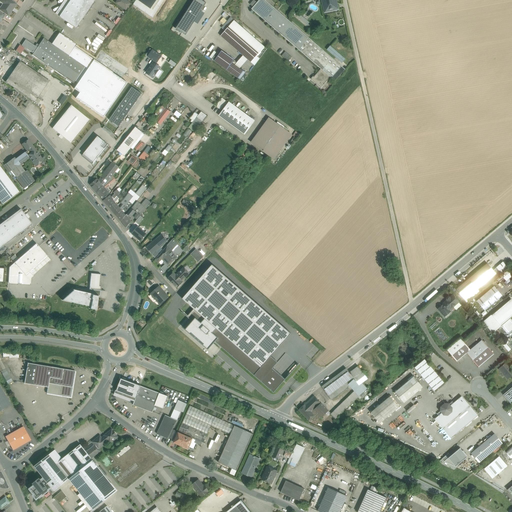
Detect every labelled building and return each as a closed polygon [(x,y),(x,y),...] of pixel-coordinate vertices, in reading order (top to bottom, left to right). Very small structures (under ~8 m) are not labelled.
[(0,0),(4,3),(0,8),(0,10),(8,16),(16,4),(10,0),(0,0)] [(70,0),(59,17),(76,28),(94,0),(70,0)] [(129,3),(124,0),(117,0),(116,3),(125,9),(129,3)] [(201,0),(194,0),(176,29),(186,35),(194,22),(201,11),(206,3),(201,0)] [(342,67),(264,0),(259,0),(257,3),(253,7),(252,9),(321,69),(330,77),(332,78),(342,67)] [(322,0),(325,12),(338,9),(335,0),(322,0)] [(310,24),(295,10),(292,14),(307,28),(310,24)] [(205,14),(201,11),(194,22),(198,24),(205,14)] [(265,47),(234,21),(221,36),(251,63),(256,57),(265,47)] [(96,23),(95,25),(106,33),(107,31),(96,23)] [(76,44),(59,33),(52,44),(69,55),(76,44)] [(39,45),(38,45),(36,47),(37,47),(32,55),(74,84),(85,67),(69,55),(52,44),(43,38),(39,45)] [(346,44),(340,52),(343,54),(349,47),(346,44)] [(24,49),(19,45),(16,51),(21,54),(24,49)] [(341,63),(345,59),(329,45),(326,49),(341,63)] [(21,54),(25,58),(29,52),(24,49),(21,54)] [(86,59),(89,54),(83,50),(80,55),(86,59)] [(153,50),(147,57),(157,64),(162,56),(153,50)] [(234,60),(222,51),(214,61),(240,80),(246,73),(232,63),(234,60)] [(292,57),(285,52),(282,56),(288,61),(292,57)] [(256,57),(251,63),(255,66),(259,59),(256,57)] [(49,81),(20,61),(5,82),(35,102),(49,81)] [(161,68),(153,62),(145,73),(153,79),(156,76),(160,70),(161,68)] [(330,77),(321,69),(311,80),(321,88),(330,77)] [(132,87),(109,120),(119,127),(142,94),(132,87)] [(230,89),(223,99),(227,102),(235,93),(230,89)] [(216,106),(222,110),(227,102),(223,99),(216,106)] [(254,121),(229,103),(220,116),(245,134),(254,121)] [(90,120),(71,105),(52,128),(71,143),(90,120)] [(165,108),(155,121),(161,125),(171,112),(165,108)] [(180,108),(175,115),(179,118),(184,111),(180,108)] [(197,117),(192,123),(198,127),(202,122),(202,121),(197,117)] [(254,145),(271,157),(289,132),(272,120),(261,135),(254,145)] [(206,125),(202,122),(198,127),(202,130),(206,125)] [(112,132),(105,126),(103,129),(110,135),(112,132)] [(136,127),(117,150),(124,156),(143,133),(136,127)] [(258,134),(252,142),(252,143),(254,145),(261,135),(259,134),(258,134)] [(82,156),(92,164),(108,145),(98,136),(82,156)] [(28,139),(22,144),(25,149),(26,149),(28,149),(28,150),(33,146),(28,139)] [(134,147),(137,150),(143,144),(140,141),(134,147)] [(41,157),(33,146),(28,150),(24,153),(28,158),(29,158),(36,167),(44,161),(43,159),(44,158),(45,157),(44,156),(42,156),(41,156),(41,157)] [(144,152),(140,158),(144,162),(149,156),(144,152)] [(24,153),(15,159),(20,164),(28,158),(24,153)] [(137,160),(132,156),(128,161),(133,166),(137,160)] [(14,157),(6,163),(12,171),(17,178),(25,172),(20,164),(15,159),(14,157)] [(12,171),(6,163),(3,166),(8,173),(12,171)] [(119,168),(113,163),(107,170),(114,175),(119,168)] [(19,192),(0,167),(0,200),(2,204),(19,192)] [(114,175),(107,170),(101,177),(102,178),(106,183),(110,180),(111,178),(113,176),(114,175)] [(34,181),(27,171),(25,172),(17,178),(16,179),(24,189),(34,181)] [(101,177),(98,181),(97,179),(90,185),(97,193),(97,192),(103,187),(106,183),(102,178),(101,177)] [(103,187),(97,192),(103,200),(109,194),(104,188),(106,187),(112,182),(110,180),(106,183),(103,187)] [(143,185),(136,194),(140,197),(147,188),(143,185)] [(117,205),(111,210),(116,215),(122,210),(125,207),(128,204),(130,201),(133,197),(128,192),(124,198),(120,202),(123,204),(120,208),(117,205)] [(110,196),(103,201),(107,205),(114,200),(117,196),(115,194),(111,198),(110,196)] [(114,200),(107,205),(111,210),(117,205),(116,203),(119,199),(117,196),(114,200)] [(141,205),(146,209),(151,203),(146,199),(141,205)] [(141,210),(135,217),(136,218),(138,219),(146,210),(146,209),(141,205),(140,204),(139,206),(138,208),(141,210)] [(122,210),(116,215),(120,221),(125,215),(124,213),(128,210),(125,207),(122,210)] [(21,209),(0,224),(0,248),(32,224),(21,209)] [(131,209),(126,215),(130,219),(132,217),(133,216),(132,215),(135,212),(131,209)] [(130,219),(126,215),(121,222),(126,228),(132,222),(130,219)] [(146,234),(138,227),(132,234),(140,241),(146,234)] [(162,235),(146,248),(152,255),(163,246),(167,241),(162,235)] [(173,239),(167,246),(172,251),(174,249),(178,244),(173,239)] [(36,243),(14,263),(26,276),(30,272),(33,275),(36,272),(34,269),(48,256),(36,243)] [(172,251),(167,246),(156,259),(158,262),(162,259),(168,266),(177,258),(179,255),(174,249),(172,251)] [(196,250),(191,254),(198,262),(203,257),(196,250)] [(26,276),(14,263),(10,266),(9,283),(30,284),(30,278),(33,275),(30,272),(26,276)] [(487,264),(478,271),(486,281),(496,274),(493,270),(487,264)] [(212,265),(182,299),(194,309),(205,318),(217,329),(261,367),(271,356),(291,333),(212,265)] [(184,268),(189,273),(192,271),(187,265),(184,268)] [(176,275),(174,272),(168,278),(177,289),(183,282),(181,280),(189,273),(184,268),(176,275)] [(478,271),(457,289),(465,299),(486,281),(478,271)] [(101,274),(91,273),(89,290),(99,291),(101,291),(101,286),(98,286),(98,285),(100,285),(101,274)] [(151,277),(147,280),(147,285),(149,288),(155,283),(151,277)] [(494,286),(477,301),(485,311),(502,296),(494,286)] [(168,297),(159,287),(152,294),(160,303),(168,297)] [(89,290),(78,288),(78,291),(74,290),(62,300),(90,307),(90,309),(96,310),(99,291),(89,290)] [(453,295),(450,298),(449,297),(448,297),(447,298),(446,299),(447,300),(443,304),(444,305),(449,311),(449,310),(459,302),(453,295)] [(511,300),(511,299),(492,316),(501,326),(511,317),(511,300)] [(444,305),(439,309),(445,317),(450,312),(449,310),(449,311),(444,305)] [(201,322),(205,318),(194,309),(187,317),(192,321),(196,318),(201,322)] [(492,316),(484,323),(493,333),(501,326),(492,316)] [(208,350),(215,342),(219,338),(213,333),(217,329),(205,318),(201,322),(196,318),(192,321),(185,330),(208,350)] [(254,376),(261,367),(217,329),(213,333),(219,338),(215,342),(254,376)] [(470,350),(461,338),(447,350),(457,362),(467,353),(466,353),(470,350)] [(494,354),(482,340),(470,350),(466,353),(467,353),(478,367),(494,354)] [(271,356),(261,367),(254,376),(273,393),(285,379),(273,369),(278,363),(271,356)] [(414,366),(432,391),(442,383),(424,358),(414,366)] [(75,371),(28,363),(24,383),(37,385),(38,378),(49,379),(48,383),(49,383),(60,385),(58,395),(71,397),(75,371)] [(511,369),(506,363),(499,369),(508,379),(511,375),(511,369)] [(358,366),(349,372),(353,377),(357,382),(365,375),(358,366)] [(346,368),(322,387),(329,396),(345,383),(353,377),(349,372),(346,368)] [(5,369),(1,371),(6,381),(11,379),(5,369)] [(414,377),(395,393),(403,402),(422,386),(414,377)] [(49,379),(38,378),(37,385),(48,387),(49,383),(48,383),(49,379)] [(141,386),(121,379),(118,387),(117,391),(136,398),(141,386)] [(364,391),(354,379),(348,384),(354,391),(359,396),(364,391)] [(345,383),(329,396),(332,400),(345,389),(348,386),(345,383)] [(0,385),(0,410),(11,405),(0,385)] [(160,393),(141,386),(136,398),(134,402),(133,405),(152,412),(155,405),(160,393)] [(134,402),(136,398),(117,391),(118,387),(117,387),(114,396),(130,402),(131,400),(134,402)] [(511,387),(503,395),(511,404),(511,403),(511,387)] [(354,391),(331,414),(335,419),(359,396),(354,391)] [(168,396),(160,393),(155,405),(163,408),(168,396)] [(314,396),(304,405),(312,412),(313,410),(317,407),(325,414),(328,411),(314,396)] [(390,396),(371,413),(379,422),(398,406),(390,396)] [(454,403),(452,401),(450,404),(451,405),(450,406),(448,404),(445,404),(441,407),(441,411),(442,413),(434,419),(451,439),(478,416),(461,396),(454,403)] [(185,403),(178,400),(174,409),(181,412),(185,403)] [(304,405),(299,410),(309,420),(314,415),(312,412),(304,405)] [(235,426),(190,406),(186,415),(211,426),(231,434),(235,426)] [(325,414),(317,407),(313,410),(321,418),(325,414)] [(177,420),(181,412),(174,409),(170,417),(177,420)] [(165,415),(157,434),(168,439),(169,438),(173,429),(177,420),(170,417),(165,415)] [(211,426),(186,415),(182,423),(207,434),(211,426)] [(207,434),(182,423),(178,432),(203,443),(207,434)] [(237,471),(253,434),(235,426),(231,434),(218,462),(232,469),(237,471)] [(23,427),(5,437),(13,450),(31,440),(23,427)] [(95,445),(94,446),(86,452),(91,458),(100,451),(99,449),(109,441),(110,443),(118,437),(116,435),(116,434),(114,432),(112,430),(104,436),(105,436),(102,438),(100,436),(93,442),(95,445)] [(192,439),(178,433),(174,442),(188,449),(192,439)] [(494,434),(471,453),(479,463),(502,443),(494,434)] [(80,444),(68,454),(81,470),(93,460),(91,458),(86,452),(80,444)] [(284,450),(276,447),(272,456),(279,460),(284,450)] [(462,451),(460,448),(448,458),(455,467),(468,457),(465,454),(463,450),(462,451)] [(57,463),(62,459),(54,449),(35,464),(44,475),(52,486),(55,490),(69,479),(57,463)] [(81,470),(68,454),(62,459),(57,463),(69,479),(81,470)] [(250,455),(242,473),(252,478),(260,459),(250,455)] [(499,456),(484,469),(492,479),(507,466),(499,456)] [(81,470),(69,479),(80,493),(94,510),(117,491),(93,460),(81,470)] [(276,472),(267,468),(262,479),(263,479),(263,480),(263,481),(266,482),(267,482),(268,481),(271,483),(276,472)] [(50,491),(48,489),(52,486),(44,475),(40,479),(39,477),(33,482),(34,483),(29,487),(34,493),(32,494),(36,499),(42,495),(43,496),(50,491)] [(205,488),(198,480),(192,485),(202,497),(208,492),(209,491),(206,487),(205,488)] [(304,489),(286,481),(281,492),(299,501),(304,489)] [(347,496),(328,488),(318,511),(320,511),(339,511),(347,496)] [(380,511),(386,498),(368,490),(357,511),(380,511)] [(62,491),(54,497),(59,503),(67,497),(62,491)] [(91,511),(94,510),(80,493),(78,495),(91,511)] [(0,501),(0,508),(1,509),(9,503),(10,503),(5,497),(0,501)] [(199,511),(198,509),(194,511),(250,511),(241,500),(226,511),(199,511)] [(9,503),(1,509),(3,511),(5,510),(11,506),(9,503)]
